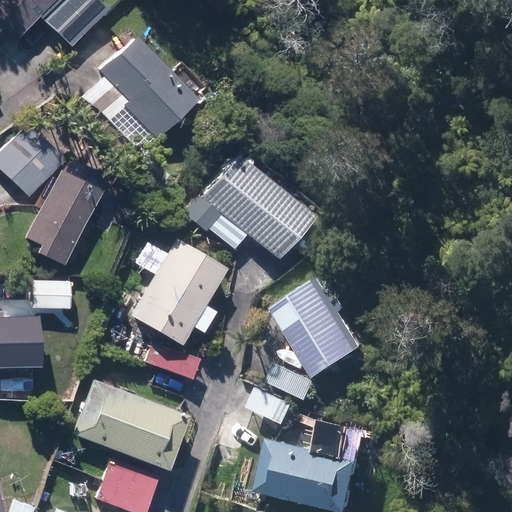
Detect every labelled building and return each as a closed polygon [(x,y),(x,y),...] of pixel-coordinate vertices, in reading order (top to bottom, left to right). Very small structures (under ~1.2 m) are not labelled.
[(0,0),(0,29),(6,22),(19,34),(41,11),(73,41),(109,3),(105,0),(0,0)] [(198,93),(137,31),(101,67),(107,73),(86,94),(143,152),(161,134),(159,132),(198,93)] [(0,148),(0,164),(30,193),(66,155),(29,119),(0,148)] [(237,149),(202,193),(279,253),(314,208),(237,149)] [(40,248),(65,260),(103,184),(62,163),(28,232),(44,239),(40,248)] [(132,309),(182,339),(228,263),(178,233),(132,309)] [(329,270),(280,304),(326,370),(375,337),(329,270)] [(69,279),(32,278),(30,304),(68,306),(69,279)] [(0,313),(0,359),(42,358),(41,312),(0,313)] [(152,337),(144,361),(187,375),(195,352),(152,337)] [(316,361),(285,348),(272,380),(317,398),(326,376),(312,371),(316,361)] [(93,375),(74,429),(169,463),(188,408),(93,375)] [(264,382),(254,402),(294,421),(303,400),(264,382)] [(273,435),(263,487),(359,505),(369,453),(273,435)] [(112,455),(98,496),(144,511),(145,511),(159,472),(112,455)] [(79,511),(55,503),(51,511),(79,511)]
